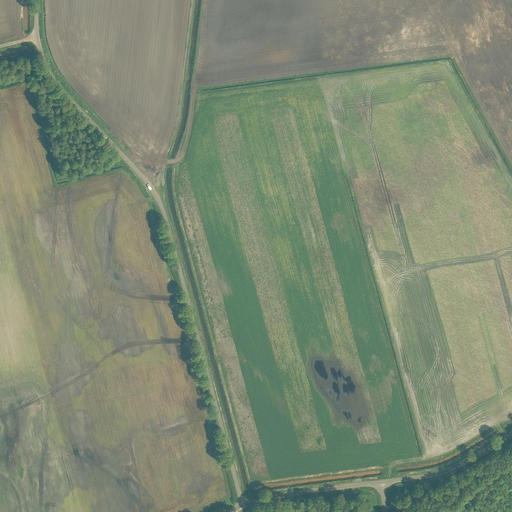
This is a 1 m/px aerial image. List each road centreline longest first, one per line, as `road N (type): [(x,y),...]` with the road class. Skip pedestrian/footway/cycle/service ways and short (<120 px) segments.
road 1 (unclassified): [(242,504),(164,214),(138,172),(47,71),(37,36)]
road 2 (unclassified): [(381,481),(446,470),(511,432)]
road 3 (unclassified): [(242,504),(381,481)]
